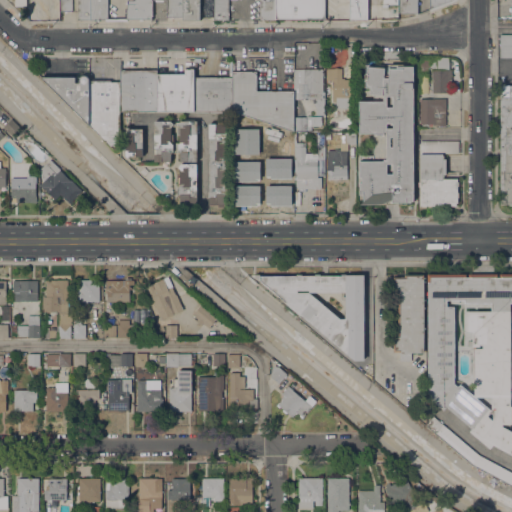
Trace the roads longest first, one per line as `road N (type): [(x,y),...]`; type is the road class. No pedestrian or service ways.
road 1 (residential): [(482,32),(24,41),(0,17)]
road 2 (residential): [(0,443),(351,443)]
road 3 (secondary): [(511,241),(194,243)]
road 4 (residential): [(482,241),(481,0)]
road 5 (secondary): [(156,243),(0,243)]
